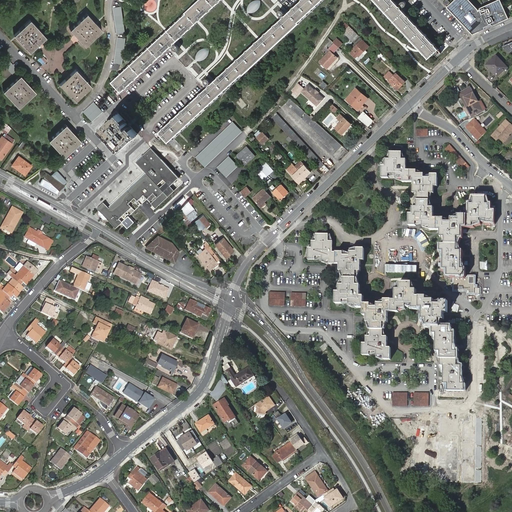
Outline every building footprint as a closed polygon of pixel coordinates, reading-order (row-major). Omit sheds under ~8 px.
[(201,0),(167,32),(113,81),(122,91),(175,41),(198,21),(220,0),(201,0)] [(321,0),(302,0),(282,19),(260,39),(236,61),(214,82),(160,132),(163,136),(169,142),(175,137),(223,92),(321,0)] [(376,0),(429,58),(439,49),(393,0),(376,0)] [(471,0),(454,0),(448,6),(474,33),(510,17),(502,0),(495,0),(479,8),(471,0)] [(248,7),(247,11),(247,13),(249,13),(253,13),(257,10),(260,5),(260,1),(255,1),(251,2),(248,7)] [(123,33),(120,7),(113,8),(116,34),(123,33)] [(85,45),(102,30),(87,13),(70,29),(75,34),(80,40),(85,45)] [(41,42),(46,37),(30,20),(14,35),(30,52),(36,46),(41,42)] [(354,41),(359,36),(346,22),(340,28),(354,41)] [(121,63),(124,37),(118,37),(115,62),(121,63)] [(338,38),(334,42),(340,47),(343,44),(338,38)] [(359,56),(369,46),(363,40),(352,50),(353,51),(351,53),(356,58),(358,55),(359,56)] [(334,54),(339,48),(331,41),(327,48),(330,51),(321,62),(327,68),(337,57),(334,54)] [(511,43),(502,48),(509,55),(511,52),(511,43)] [(196,55),(196,59),(196,61),(197,61),(201,61),(206,58),(209,53),(209,49),(204,49),(199,50),(196,55)] [(496,56),(486,66),(497,78),(507,68),(496,56)] [(12,75),(17,70),(16,68),(6,58),(1,63),(12,75)] [(75,101),(91,86),(76,69),(70,74),(64,79),(59,84),(75,101)] [(400,85),(404,80),(396,73),(389,81),(397,89),(401,86),(400,85)] [(18,107),(35,91),(27,83),(20,75),(3,91),(18,107)] [(325,89),(328,85),(323,80),(319,84),(325,89)] [(298,83),(292,89),(298,95),(303,88),(298,83)] [(309,84),(302,92),(317,105),(324,98),(318,92),(317,93),(316,91),(309,84)] [(464,97),(474,115),(483,110),(470,86),(459,92),(462,98),(464,97)] [(359,110),(368,99),(357,89),(346,101),(350,104),(351,103),(359,110)] [(472,116),(474,115),(464,97),(462,98),(472,116)] [(342,143),(291,98),(286,103),(337,148),(342,143)] [(92,121),(103,112),(95,103),(84,112),(92,121)] [(334,104),(330,109),(335,113),(339,109),(334,104)] [(364,111),(358,118),(369,126),(374,120),(364,111)] [(121,150),(138,134),(119,113),(102,129),(121,150)] [(277,113),(272,117),(303,151),(318,167),(323,162),(277,113)] [(342,121),(336,127),(342,133),(343,134),(348,128),(346,126),(350,122),(341,114),(338,118),(342,121)] [(465,125),(477,139),(479,137),(486,130),(474,117),(465,125)] [(509,131),(511,132),(511,131),(511,126),(506,120),(493,132),(498,137),(502,141),(508,135),(506,134),(509,131)] [(11,128),(5,122),(0,127),(7,132),(11,128)] [(243,132),(234,122),(197,158),(206,167),(243,132)] [(64,156),(81,141),(66,125),(49,140),(64,156)] [(269,138),(263,131),(257,137),(263,144),(269,138)] [(0,155),(2,157),(14,140),(7,134),(4,137),(2,137),(0,139),(0,155)] [(27,143),(23,139),(18,146),(23,149),(27,143)] [(267,151),(271,155),(278,148),(274,144),(267,151)] [(247,145),(236,155),(245,165),(256,156),(247,145)] [(470,166),(450,145),(445,149),(465,171),(470,166)] [(109,208),(104,202),(98,208),(117,228),(123,223),(128,228),(134,222),(129,216),(123,221),(120,218),(132,207),(129,203),(135,198),(138,201),(144,196),(147,199),(154,193),(158,198),(151,203),(156,208),(175,191),(171,186),(172,184),(179,178),(152,148),(144,155),(136,162),(147,173),(144,175),(111,206),(109,208)] [(402,182),(410,182),(410,170),(406,170),(406,159),(401,159),(402,152),(401,153),(395,152),(390,152),(389,159),(385,159),(385,166),(382,166),(382,178),(389,178),(389,175),(395,175),(395,178),(402,179),(402,182)] [(134,160),(136,162),(144,155),(142,153),(134,160)] [(25,174),(32,166),(19,156),(12,165),(25,174)] [(230,157),(220,166),(228,175),(238,167),(230,157)] [(142,173),(144,175),(147,173),(136,162),(134,160),(132,162),(142,173)] [(299,170),(305,165),(302,161),(296,166),(299,170)] [(296,166),(293,164),(287,169),(290,172),(296,166)] [(263,178),(271,172),(264,165),(257,171),(263,178)] [(299,170),(306,177),(309,174),(308,172),(310,170),(305,165),(299,170)] [(228,175),(220,166),(218,168),(226,177),(228,175)] [(296,166),(290,172),(298,182),(301,179),(302,181),(306,177),(299,170),(296,166)] [(417,193),(417,200),(430,200),(430,199),(430,193),(434,193),(434,186),(437,186),(437,175),(430,174),(430,178),(424,178),(424,174),(417,174),(417,171),(410,170),(410,182),(413,182),(413,193),(417,193)] [(53,178),(46,173),(39,184),(57,194),(58,190),(69,178),(56,171),(53,178)] [(109,203),(111,206),(144,175),(142,173),(109,203)] [(281,200),(289,192),(282,184),(273,192),(281,200)] [(266,201),(272,196),(265,188),(254,197),(261,205),(266,201)] [(469,215),(465,215),(465,226),(472,226),(472,223),(479,223),(479,219),(486,219),(486,222),(493,222),(493,211),(490,211),(490,204),(486,204),(485,197),(473,197),(473,204),(469,204),(469,210),(469,215)] [(430,200),(417,200),(417,207),(413,207),(413,214),(409,214),(409,225),(416,226),(416,222),(423,222),(423,224),(423,226),(430,227),(430,230),(437,230),(437,218),(433,218),(433,216),(434,207),(430,207),(430,200)] [(188,202),(181,209),(186,215),(194,209),(188,202)] [(8,220),(4,227),(12,231),(22,213),(13,207),(6,219),(8,220)] [(194,209),(186,215),(189,220),(197,213),(194,209)] [(437,218),(437,230),(440,230),(440,236),(445,236),(445,244),(457,244),(458,237),(461,237),(462,226),(465,226),(465,215),(458,214),(458,218),(451,218),(451,221),(449,221),(444,221),(444,218),(437,218)] [(206,227),(210,224),(203,215),(195,222),(201,230),(206,227)] [(184,224),(188,229),(194,225),(190,220),(184,224)] [(44,248),(48,239),(42,235),(43,233),(38,230),(37,232),(29,228),(24,237),(28,239),(36,243),(44,248)] [(336,264),(336,252),(332,252),(332,241),(328,241),(327,235),(316,234),(316,241),(311,241),(311,248),(308,248),(308,259),(315,260),(315,256),(322,256),(322,260),(328,261),(328,264),(336,264)] [(172,242),(158,236),(146,246),(175,261),(180,252),(172,242)] [(226,257),(234,250),(224,238),(215,245),(226,257)] [(52,241),(48,239),(44,248),(48,250),(52,241)] [(457,244),(445,244),(441,244),(441,251),(444,251),(444,264),(444,269),(448,269),(448,275),(454,276),(464,276),(464,269),(461,269),(461,251),(457,251),(457,244)] [(343,252),(336,252),(336,264),(339,264),(339,271),(343,271),(343,278),(356,278),(356,276),(356,271),(360,271),(360,260),(364,260),(364,249),(357,248),(357,252),(350,252),(350,255),(343,255),(343,252)] [(209,269),(217,263),(208,253),(206,254),(204,251),(198,256),(209,269)] [(85,256),(81,267),(93,272),(98,262),(91,259),(85,256)] [(8,271),(6,273),(12,278),(17,282),(19,279),(26,285),(37,272),(26,262),(15,275),(12,273),(11,274),(8,271)] [(93,272),(97,274),(102,264),(98,262),(93,272)] [(141,274),(119,262),(113,272),(135,284),(141,274)] [(85,282),(88,275),(69,267),(68,271),(77,275),(71,287),(76,289),(81,291),(85,282)] [(474,276),(464,276),(454,276),(454,290),(468,291),(468,293),(474,293),(474,288),(474,276)] [(0,284),(0,289),(6,295),(9,292),(15,297),(23,287),(17,282),(12,278),(4,288),(0,284)] [(356,285),(356,278),(343,278),(343,285),(339,285),(339,292),(335,292),(335,304),(343,304),(343,300),(349,300),(349,304),(356,304),(356,307),(363,308),(363,304),(363,296),(360,295),(360,285),(356,285)] [(76,289),(71,287),(59,281),(57,286),(55,285),(53,291),(72,299),(76,289)] [(81,291),(85,293),(89,284),(85,282),(81,291)] [(395,300),(391,300),(391,312),(398,312),(398,309),(405,309),(406,305),(407,305),(412,305),(412,308),(420,308),(419,297),(416,297),(416,289),(412,289),(412,282),(400,282),(400,289),(396,289),(395,293),(395,300)] [(6,295),(0,289),(0,310),(2,312),(10,303),(4,298),(6,295)] [(286,306),(286,292),(270,291),(270,305),(286,306)] [(291,306),(307,306),(307,292),(291,292),(291,306)] [(145,300),(139,297),(137,296),(136,298),(132,296),(129,303),(133,305),(132,306),(147,314),(152,303),(145,300)] [(421,297),(419,297),(420,308),(423,308),(423,313),(423,319),(427,319),(427,326),(433,326),(440,326),(440,320),(444,320),(444,312),(447,312),(447,301),(440,301),(440,304),(433,304),(434,300),(427,300),(426,297),(421,297)] [(40,312),(50,317),(54,307),(51,306),(53,301),(46,298),(40,312)] [(201,314),(206,317),(210,309),(204,306),(203,309),(195,305),(196,303),(189,299),(184,309),(200,317),(201,314)] [(371,304),(363,304),(363,308),(363,316),(367,316),(367,319),(367,322),(371,322),(371,329),(383,329),(384,323),(388,323),(388,317),(388,312),(391,312),(391,300),(384,300),(384,303),(378,303),(377,307),(374,307),(370,307),(371,304)] [(174,308),(168,305),(165,312),(171,315),(174,308)] [(90,337),(98,341),(99,340),(102,341),(111,324),(95,317),(92,323),(96,325),(90,337)] [(38,321),(35,319),(28,326),(32,329),(27,335),(35,343),(45,332),(36,324),(38,321)] [(197,325),(186,319),(179,332),(190,338),(197,325)] [(146,324),(142,330),(152,335),(155,329),(146,324)] [(134,329),(128,325),(125,331),(132,334),(134,329)] [(450,326),(440,326),(433,326),(433,333),(437,333),(437,346),(437,352),(440,351),(440,359),(457,359),(457,352),(454,352),(454,342),(454,333),(450,333),(450,326)] [(383,329),(371,329),(371,337),(366,337),(366,344),(363,344),(363,354),(363,355),(370,355),(370,352),(377,352),(377,356),(383,356),(384,360),(391,360),(391,348),(388,348),(388,342),(388,337),(383,337),(383,329)] [(176,337),(163,331),(162,334),(158,343),(157,343),(171,350),(176,337)] [(158,343),(162,334),(157,332),(153,340),(158,343)] [(56,355),(65,343),(63,341),(59,345),(52,339),(46,346),(56,355)] [(75,351),(65,343),(56,355),(65,363),(69,359),(75,351)] [(164,366),(173,371),(177,363),(162,356),(158,363),(164,366)] [(65,363),(63,366),(73,375),(79,367),(69,359),(65,363)] [(146,359),(144,363),(155,368),(157,364),(146,359)] [(457,365),(457,359),(440,359),(440,366),(444,366),(444,383),(448,383),(448,390),(464,391),(464,384),(461,383),(461,366),(457,365)] [(22,377),(33,385),(41,375),(30,367),(22,377)] [(236,386),(254,375),(248,367),(235,375),(230,368),(226,371),(232,379),(236,386)] [(21,376),(13,385),(17,389),(25,395),(33,385),(22,377),(21,376)] [(172,389),(175,384),(162,378),(158,387),(172,394),(174,390),(172,389)] [(130,385),(124,394),(148,409),(154,401),(130,385)] [(101,399),(100,401),(107,406),(112,398),(95,387),(91,393),(101,399)] [(17,389),(9,399),(17,405),(25,395),(17,389)] [(408,392),(393,391),(393,404),(408,404),(408,392)] [(429,392),(415,392),(414,404),(429,404),(429,392)] [(90,394),(100,401),(101,399),(91,393),(90,394)] [(269,409),(275,404),(268,395),(255,404),(258,407),(257,412),(266,414),(266,411),(266,409),(268,408),(269,409)] [(228,404),(225,398),(214,405),(225,422),(228,420),(229,421),(235,417),(227,405),(228,404)] [(133,414),(135,412),(122,404),(113,416),(119,420),(120,418),(128,423),(127,425),(131,428),(139,417),(133,414)] [(75,405),(64,418),(72,424),(76,427),(78,424),(75,421),(82,411),(75,405)] [(25,429),(33,419),(22,411),(16,418),(24,425),(22,427),(25,429)] [(86,414),(82,411),(75,421),(78,424),(86,414)] [(285,413),(277,419),(284,428),(291,423),(285,413)] [(214,424),(209,415),(196,424),(201,432),(214,424)] [(72,424),(64,418),(56,428),(64,434),(70,427),(73,429),(76,427),(72,424)] [(186,418),(180,421),(185,429),(190,426),(186,418)] [(43,426),(33,419),(25,429),(27,431),(29,429),(36,434),(43,426)] [(192,447),(191,445),(196,442),(194,440),(198,438),(193,430),(177,439),(184,450),(187,448),(188,450),(192,447)] [(99,441),(90,433),(76,450),(86,458),(99,441)] [(289,440),(291,442),(296,450),(304,444),(297,434),(289,440)] [(296,450),(291,442),(277,451),(278,452),(273,456),(277,463),(283,459),(284,460),(297,451),(296,450)] [(59,469),(70,456),(66,452),(60,448),(50,461),(59,469)] [(174,461),(166,448),(152,458),(160,471),(174,461)] [(24,458),(20,455),(14,463),(17,466),(13,472),(22,479),(31,468),(22,461),(24,458)] [(213,460),(217,467),(223,463),(219,456),(213,460)] [(261,474),(263,476),(267,471),(251,457),(243,466),(257,479),(261,474)] [(0,474),(3,471),(6,473),(12,465),(9,463),(7,466),(0,460),(0,474)] [(140,469),(137,466),(131,475),(134,477),(129,483),(138,490),(147,479),(138,471),(140,469)] [(195,481),(200,478),(195,471),(189,475),(191,477),(193,480),(194,482),(195,481)] [(306,478),(308,481),(317,474),(315,472),(306,478)] [(251,486),(236,473),(229,481),(244,494),(251,486)] [(317,474),(308,481),(318,496),(327,490),(317,474)] [(150,482),(155,485),(159,480),(155,476),(150,482)] [(198,481),(193,485),(198,490),(202,486),(200,484),(198,481)] [(231,497),(216,484),(209,492),(224,505),(231,497)] [(306,509),(308,510),(316,501),(310,495),(307,499),(299,492),(295,495),(297,496),(292,501),(297,505),(295,507),(301,511),(302,511),(304,510),(306,509)] [(149,493),(142,502),(153,511),(155,511),(159,507),(162,504),(163,503),(149,493)] [(88,511),(89,511),(102,511),(108,506),(99,498),(88,511)] [(206,511),(209,510),(202,500),(187,510),(188,511),(206,511)]
